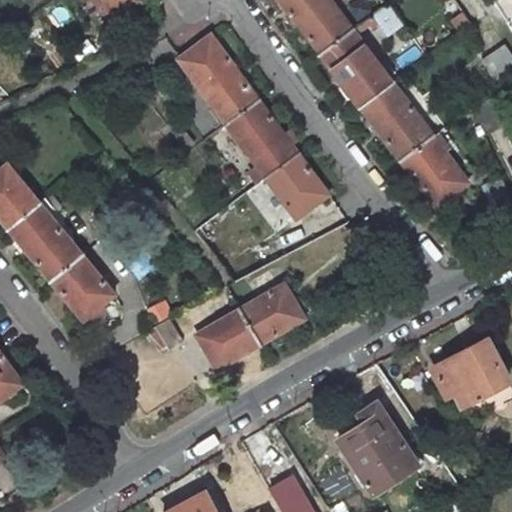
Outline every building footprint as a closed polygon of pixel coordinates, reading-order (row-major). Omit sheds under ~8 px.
[(100,0),(113,19),(140,0),(100,0)] [(351,22),(335,0),(284,0),(320,47),(351,22)] [(370,10),(351,22),(355,26),(373,14),(370,10)] [(355,26),(351,22),(320,47),(360,101),(392,77),(355,26)] [(213,30),(180,54),(228,119),(261,95),(213,30)] [(477,59),(494,83),(511,69),(511,57),(502,43),(477,59)] [(433,131),(392,77),(360,101),(400,154),(433,131)] [(228,119),(268,173),(300,149),(261,95),(228,119)] [(493,96),(474,105),(487,132),(506,123),(493,96)] [(431,195),(464,171),(433,131),(400,154),(431,195)] [(268,173),(299,213),(330,190),(300,149),(268,173)] [(9,161),(0,168),(0,213),(9,225),(40,199),(9,161)] [(511,199),(500,174),(486,180),(500,210),(511,203),(511,199)] [(83,252),(40,199),(9,225),(51,277),(83,252)] [(83,252),(51,277),(84,318),(90,313),(94,318),(107,307),(102,302),(115,291),(83,252)] [(305,312),(284,278),(241,305),(262,338),(305,312)] [(241,305),(199,331),(219,364),(262,338),(241,305)] [(156,323),(170,347),(184,339),(170,315),(156,323)] [(508,379),(486,337),(434,363),(450,394),(459,389),(465,401),(508,379)] [(0,399),(23,383),(0,351),(0,399)] [(421,462),(377,400),(358,413),(363,421),(339,438),(378,492),(421,462)] [(273,488),(287,511),(394,511),(393,511),(391,511),(314,511),(293,477),(273,488)] [(216,511),(205,492),(170,511),(216,511)]
